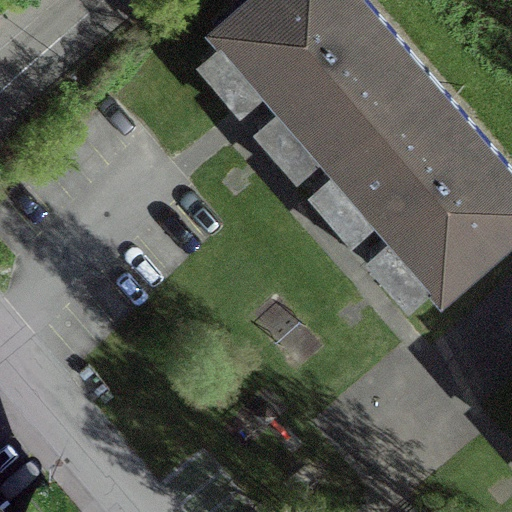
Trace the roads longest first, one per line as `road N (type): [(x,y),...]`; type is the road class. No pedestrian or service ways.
road 1 (residential): [(0,337),(134,511)]
road 2 (residential): [(104,0),(0,92)]
